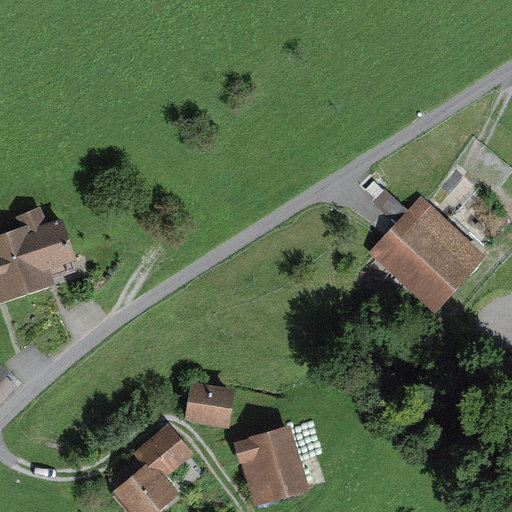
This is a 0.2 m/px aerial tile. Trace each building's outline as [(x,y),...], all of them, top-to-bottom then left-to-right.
[(485,246),(423,189),(371,245),(434,302),(485,246)] [(22,219),(0,226),(0,289),(1,293),(51,276),(47,264),(80,253),(59,193),(18,207),(22,219)] [(0,376),(8,368),(0,360),(0,376)] [(207,382),(192,380),(186,413),(230,420),(235,387),(207,382)] [(291,417),(236,432),(254,498),(309,483),(291,417)] [(137,462),(111,483),(134,511),(146,511),(178,487),(165,471),(196,446),(174,420),(131,455),(137,462)]
